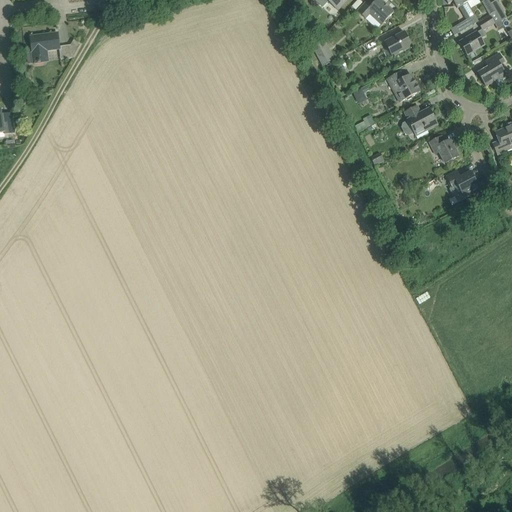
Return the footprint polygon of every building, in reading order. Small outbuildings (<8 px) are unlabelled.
[(325,0),(337,11),(346,0),(325,0)] [(365,20),(371,13),(383,24),(394,13),(380,0),(377,0),(373,4),(368,0),(367,0),(357,12),(365,20)] [(465,0),(445,0),(448,4),(453,2),(457,9),(459,8),(466,21),(475,16),(467,3),(465,0)] [(485,0),(482,2),(489,16),(495,12),(488,0),(485,0)] [(488,0),(495,12),(500,20),(501,22),(507,18),(504,14),(497,1),(491,4),(488,0)] [(495,12),(489,16),(494,24),(500,20),(495,12)] [(478,22),(475,16),(466,21),(459,25),(462,31),(477,23),(478,22)] [(478,22),(477,23),(482,31),(483,32),(495,25),(494,24),(489,16),(478,22)] [(477,33),(460,43),(467,56),(484,46),(481,40),(485,37),(483,32),(482,31),(477,34),(477,33)] [(48,52),(60,50),(59,47),(57,33),(30,37),(32,52),(33,64),(49,61),(48,52)] [(385,43),(392,57),(412,47),(404,33),(385,43)] [(71,46),(63,47),(65,59),(72,58),(81,43),(74,39),(71,46)] [(316,55),(317,57),(330,54),(328,44),(314,48),(316,55)] [(478,74),(486,87),(506,75),(500,65),(504,63),(499,54),(485,62),(488,68),(478,74)] [(387,80),(399,103),(405,100),(411,97),(420,92),(411,75),(399,81),(396,75),(387,80)] [(352,95),(355,101),(360,98),(359,96),(367,92),(366,88),(352,95)] [(334,90),(339,100),(347,96),(345,91),(340,94),(337,89),(334,90)] [(417,107),(404,114),(408,121),(407,121),(408,121),(402,124),(401,128),(405,135),(409,136),(414,133),(417,139),(428,134),(427,131),(437,126),(429,109),(420,114),(417,107)] [(0,133),(4,133),(5,136),(15,134),(12,113),(2,115),(2,109),(0,109),(0,133)] [(493,144),(497,155),(511,150),(509,146),(511,144),(511,126),(495,133),(499,142),(493,144)] [(435,155),(439,153),(445,164),(449,162),(458,157),(450,141),(445,143),(441,137),(433,142),(429,143),(435,155)] [(370,159),(374,167),(383,162),(379,154),(370,159)] [(457,172),(446,177),(452,188),(449,190),(453,197),(454,196),(461,193),(464,198),(480,190),(471,172),(460,178),(457,172)] [(399,181),(402,187),(408,184),(405,178),(399,181)]
